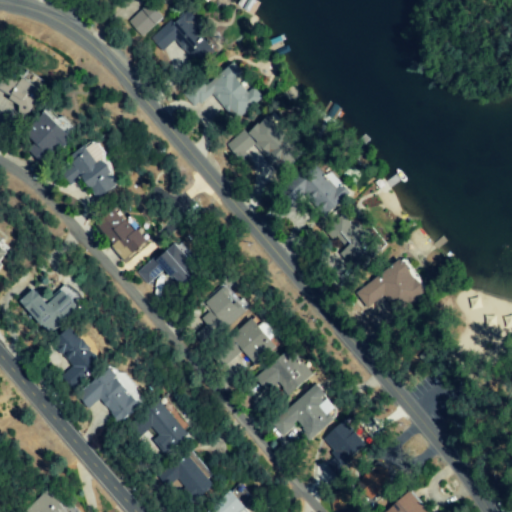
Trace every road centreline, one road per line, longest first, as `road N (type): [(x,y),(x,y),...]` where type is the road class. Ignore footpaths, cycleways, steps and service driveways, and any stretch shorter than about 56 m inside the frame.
road 1 (residential): [(0,8),(14,9),(78,58),(335,329),(471,511)]
road 2 (residential): [(0,181),(91,254),(264,455),(301,511)]
road 3 (residential): [(126,511),(0,368)]
